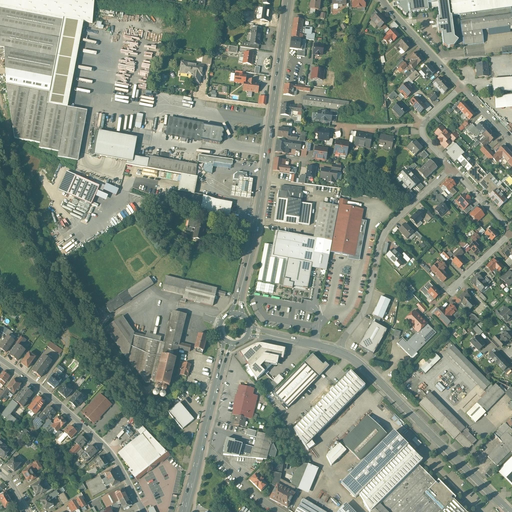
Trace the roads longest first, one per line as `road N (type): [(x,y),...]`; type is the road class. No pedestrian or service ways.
road 1 (secondary): [(288,0),(236,313)]
road 2 (unclassified): [(337,350),(366,369),(509,511)]
road 3 (residential): [(144,511),(108,450),(0,359)]
road 4 (residential): [(450,168),(389,228),(375,263)]
